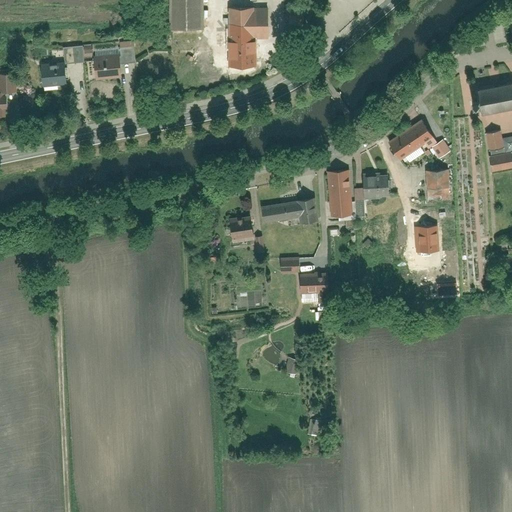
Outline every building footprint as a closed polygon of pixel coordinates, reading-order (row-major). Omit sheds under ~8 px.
[(204,0),(169,0),(170,25),(205,25),(204,0)] [(267,33),(267,9),(251,10),(251,5),(229,4),(230,24),(205,25),(205,39),(230,39),(231,64),(255,63),(254,33),(267,33)] [(302,30),(302,12),(288,12),(288,30),(302,30)] [(170,40),(205,39),(205,25),(170,25),(170,40)] [(121,41),(123,60),(137,58),(134,39),(121,41)] [(63,46),(65,61),(85,58),(83,44),(63,46)] [(94,55),(97,79),(122,76),(120,52),(94,55)] [(42,63),(44,84),(67,81),(65,61),(42,63)] [(0,71),(0,87),(7,88),(14,87),(13,71),(0,71)] [(511,79),(471,87),(477,115),(511,107),(511,79)] [(0,116),(8,116),(7,88),(0,87),(0,116)] [(423,119),(389,141),(401,158),(434,136),(423,119)] [(490,147),(505,144),(503,136),(502,128),(487,131),(490,147)] [(505,144),(507,152),(511,150),(511,134),(503,136),(505,144)] [(444,137),(432,144),(440,156),(452,149),(444,137)] [(420,146),(403,158),(406,163),(424,151),(420,146)] [(511,167),(511,150),(507,152),(490,155),(493,171),(511,167)] [(450,167),(427,168),(427,186),(451,185),(450,167)] [(330,213),(353,213),(352,169),(329,170),(330,213)] [(365,195),(390,194),(389,173),(365,173),(365,186),(365,195)] [(365,195),(365,186),(356,186),(357,215),(366,215),(365,195)] [(315,195),(261,204),(264,221),(300,215),(301,221),(319,218),(315,195)] [(233,241),(254,237),(250,213),(229,216),(233,241)] [(263,236),(254,237),(256,248),(265,247),(263,236)] [(282,271),(300,270),(300,255),(281,256),(282,271)] [(330,271),(302,272),(302,292),(331,291),(330,271)] [(300,293),(301,302),(316,301),(315,292),(300,293)] [(291,356),(286,370),(296,374),(301,360),(291,356)]
